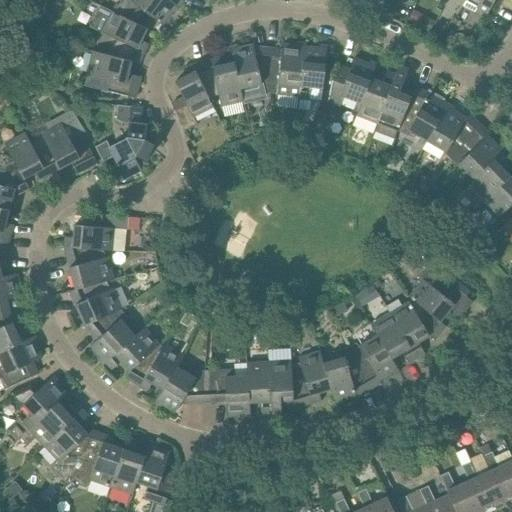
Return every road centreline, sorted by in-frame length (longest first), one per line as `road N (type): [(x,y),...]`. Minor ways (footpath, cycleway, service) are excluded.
road 1 (residential): [(213,446),(127,408),(77,369),(45,317),(37,245),(56,205),(76,193),(112,196),(150,185),(172,155),(153,89),(161,62),(196,33),(262,13)]
road 2 (residential): [(479,359),(342,432),(271,447),(213,446)]
road 3 (residential): [(262,13),(403,43),(478,87)]
